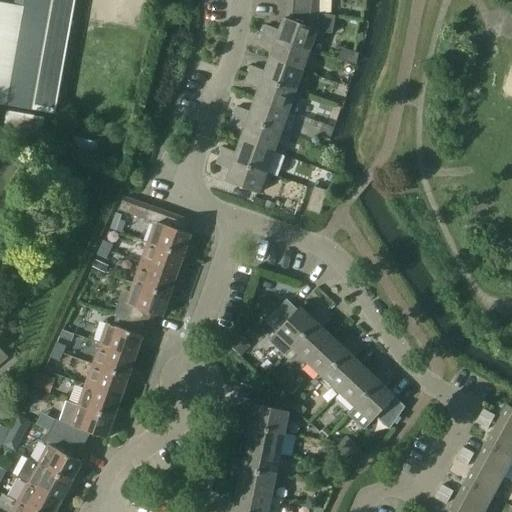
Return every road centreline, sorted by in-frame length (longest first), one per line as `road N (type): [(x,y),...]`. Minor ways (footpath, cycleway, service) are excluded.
road 1 (residential): [(359,511),(368,489),(389,485),(424,495),(461,432),(458,406),(407,364),(348,266),(320,243),(233,215)]
road 2 (residential): [(99,499),(190,381),(233,215)]
road 3 (residential): [(233,215),(184,192),(239,34),(240,0)]
